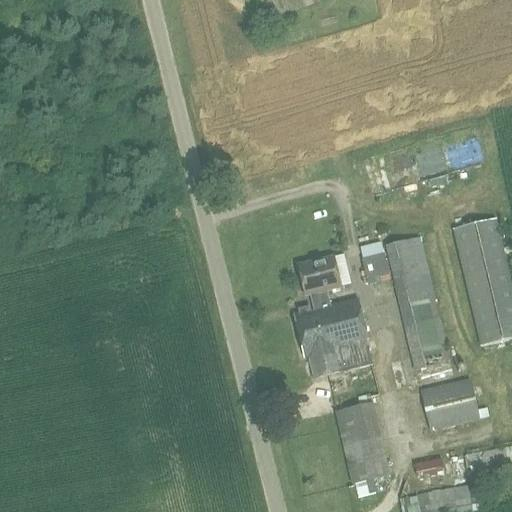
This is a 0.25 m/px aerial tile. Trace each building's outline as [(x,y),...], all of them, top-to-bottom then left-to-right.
[(338,0),(327,0),(331,17),(342,15),(338,0)] [(341,0),(344,11),(357,7),(354,0),(341,0)] [(379,159),(385,185),(412,179),(406,153),(379,159)] [(342,171),(345,180),(355,177),(360,191),(384,183),(375,160),(342,171)] [(454,232),(482,349),(511,342),(511,289),(496,223),(454,232)] [(361,241),(364,252),(386,246),(383,235),(361,241)] [(455,378),(421,240),(385,248),(418,387),(455,378)] [(391,283),(384,256),(362,261),(369,288),(391,283)] [(336,351),(368,344),(358,301),(331,308),(327,292),(342,289),(335,259),(298,267),(305,297),(311,296),(314,311),(311,312),(310,308),(299,311),(300,315),(295,316),(304,358),(309,357),(314,380),(341,374),(336,351)] [(263,294),(243,299),(247,315),(267,310),(263,294)] [(472,381),(421,393),(430,435),(482,423),(472,381)] [(349,471),(377,471),(375,398),(347,399),(349,471)] [(416,454),(418,470),(444,467),(443,451),(416,454)] [(475,507),(476,485),(447,485),(447,507),(475,507)] [(405,492),(406,508),(446,506),(446,490),(405,492)]
